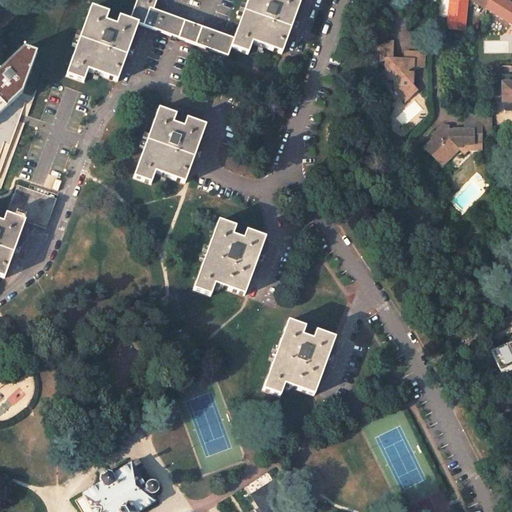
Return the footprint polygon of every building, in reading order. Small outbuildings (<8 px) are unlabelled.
[(148,26),(228,55),(231,48),(248,54),(253,41),(282,52),(288,36),(287,36),(299,0),(249,0),(235,40),(153,10),(156,0),(137,0),(130,20),(120,17),(116,25),(106,21),(109,13),(93,7),(68,76),(84,82),(89,69),(118,80),(124,64),(122,63),(137,24),(147,28),(148,26)] [(451,0),(451,1),(449,30),(464,31),(465,31),(467,5),(468,2),(469,0),(470,0),(476,3),(478,0),(451,0)] [(487,10),(490,0),(478,0),(476,3),(487,10)] [(511,26),(511,4),(504,0),(490,0),(487,10),(511,26)] [(464,31),(449,30),(448,39),(463,41),(464,31)] [(394,58),(394,41),(376,40),(375,64),(387,64),(391,68),(390,78),(396,78),(396,88),(406,100),(418,89),(415,85),(413,84),(414,78),(414,76),(413,74),(410,72),(409,72),(409,68),(410,68),(425,60),(425,52),(411,51),(409,52),(407,54),(407,62),(399,62),(399,59),(394,58)] [(0,70),(0,114),(21,94),(37,53),(24,49),(0,70)] [(511,75),(503,75),(503,102),(506,102),(511,101),(511,75)] [(160,109),(135,178),(151,184),(156,171),(185,182),(191,166),(190,165),(204,125),(187,119),(184,127),(173,123),(176,115),(160,109)] [(456,131),(451,131),(451,127),(449,125),(445,125),(435,134),(436,138),(428,146),(441,160),(448,153),(452,157),(466,144),(472,149),(478,144),(484,144),(485,129),(490,130),(493,130),(493,115),(467,115),(466,130),(456,129),(456,131)] [(441,160),(444,164),(452,157),(448,153),(441,160)] [(10,259),(24,220),(46,228),(57,199),(17,184),(4,222),(0,220),(0,274),(6,276),(11,260),(10,259)] [(249,277),(263,237),(246,231),(243,239),(233,236),(236,227),(219,221),(195,290),(211,296),(216,283),(245,294),(251,278),(249,277)] [(289,321),(264,390),(280,396),(285,383),(315,394),(320,378),(318,377),(333,337),(316,331),(312,339),(302,335),(305,327),(289,321)] [(138,511),(156,501),(150,493),(153,493),(156,492),(158,489),(158,487),(157,484),(155,482),(152,481),(149,482),(147,484),(146,486),(131,463),(113,474),(112,473),(107,472),(101,475),(100,480),(101,481),(82,493),(91,507),(90,508),(92,511),(138,511)] [(287,502),(274,481),(265,487),(279,509),(288,503),(291,511),(292,511),(297,510),(293,500),(287,502)] [(274,511),(279,509),(265,487),(252,494),(263,511),(274,511)]
